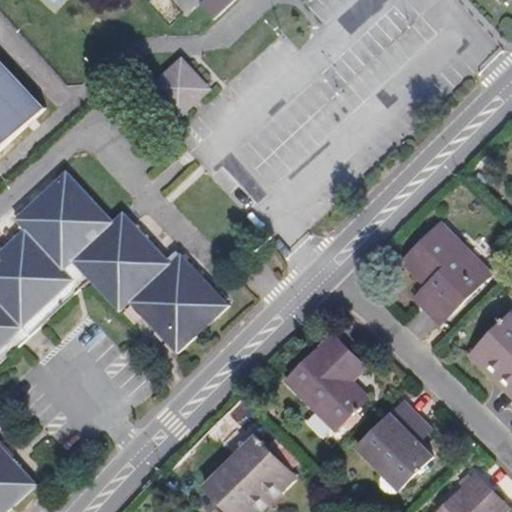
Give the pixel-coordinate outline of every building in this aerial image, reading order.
[(170,0),(150,0),(167,23),(180,14),(170,0)] [(209,0),(221,12),(234,0),(209,0)] [(208,81),(185,56),(154,84),(177,109),(183,104),(208,81)] [(0,143),(34,113),(0,77),(0,143)] [(193,106),(214,87),(208,81),(183,104),(177,109),(183,115),(193,106)] [(63,270),(113,223),(67,173),(16,220),(25,229),(0,251),(0,511),(7,511),(37,486),(0,446),(0,348),(73,280),(63,270)] [(0,424),(0,368),(92,284),(119,313),(130,303),(92,262),(133,224),(123,214),(113,223),(63,270),(73,280),(0,348),(0,424),(0,425),(0,424)] [(442,326),(493,275),(442,223),(403,262),(428,287),(436,295),(423,307),(442,326)] [(133,224),(92,262),(130,303),(177,354),(229,305),(181,253),(181,254),(177,251),(169,259),(172,262),(170,264),(133,224)] [(423,307),(436,295),(428,287),(415,299),(423,307)] [(511,381),(511,315),(471,355),(487,373),(495,364),(511,381)] [(355,382),(348,375),(362,361),(337,335),(289,382),(338,432),(372,399),(355,382)] [(355,382),(369,368),(362,361),(348,375),(355,382)] [(511,381),(495,364),(487,373),(511,398),(511,381)] [(437,459),(420,442),(413,436),(426,422),(407,403),(361,450),(387,475),(384,478),(383,488),(390,496),(400,496),(437,459)] [(420,442),(433,430),(426,422),(413,436),(420,442)] [(229,511),(248,511),(274,487),(282,495),(298,478),(258,437),(206,489),(229,511)] [(493,511),(504,502),(478,476),(441,511),(493,511)] [(264,511),(282,495),(274,487),(248,511),(264,511)] [(509,511),(511,510),(504,502),(493,511),(509,511)]
